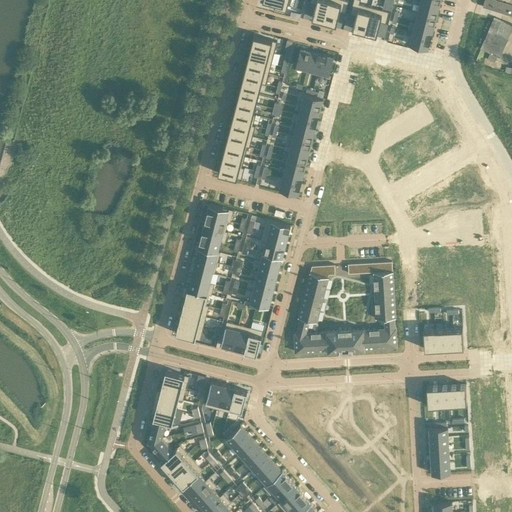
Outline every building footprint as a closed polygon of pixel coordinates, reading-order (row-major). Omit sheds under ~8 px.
[(266,0),(275,2),(274,8),(286,11),(288,0),(266,0)] [(309,0),(309,2),(315,4),(312,17),(324,21),(329,0),(309,0)] [(329,0),(324,21),(336,24),(339,10),(345,12),(348,0),(329,0)] [(352,0),(350,13),(356,14),(352,28),(364,31),(371,5),(360,3),(360,0),(352,0)] [(420,0),(417,11),(436,15),(439,5),(420,0)] [(511,15),(511,4),(497,0),(484,0),(483,6),(511,15)] [(371,5),(364,31),(376,34),(380,21),(386,22),(389,10),(371,5)] [(417,11),(415,21),(433,26),(436,15),(417,11)] [(480,48),(488,51),(490,52),(487,58),(494,61),(496,55),(499,56),(511,27),(511,24),(494,16),(480,48)] [(415,21),(412,32),(431,36),(433,26),(415,21)] [(412,32),(409,43),(428,48),(431,36),(412,32)] [(253,34),(250,46),(274,52),(277,40),(253,34)] [(250,46),(248,56),(271,62),(274,52),(250,46)] [(300,46),(295,65),(307,68),(311,49),(300,46)] [(311,49),(307,68),(317,71),(322,52),(311,49)] [(322,52),(317,71),(329,74),(333,55),(322,52)] [(248,56),(245,66),(269,73),(271,62),(248,56)] [(343,76),(352,78),(356,61),(347,58),(343,76)] [(356,61),(352,78),(360,80),(364,63),(356,61)] [(360,80),(368,82),(373,65),(364,63),(360,80)] [(381,67),(373,65),(368,82),(376,85),(381,67)] [(245,66),(242,77),(261,82),(266,83),(269,73),(245,66)] [(384,87),(389,69),(381,67),(376,85),(384,87)] [(384,87),(392,89),(397,71),(389,69),(384,87)] [(405,73),(397,71),(392,89),(401,91),(405,73)] [(405,73),(401,91),(409,93),(409,91),(413,75),(405,73)] [(391,147),(380,153),(393,176),(465,134),(434,81),(413,75),(409,91),(424,94),(440,122),(392,150),(391,147)] [(242,77),(239,87),(259,92),(261,82),(242,77)] [(239,87),(237,98),(256,103),(259,92),(239,87)] [(304,92),(301,104),(320,108),(323,97),(304,92)] [(237,98),(234,108),(253,113),(256,103),(237,98)] [(301,104),(298,114),(317,119),(320,108),(301,104)] [(234,108),(231,119),(253,124),(256,113),(253,113),(234,108)] [(298,114),(296,124),(314,129),(317,119),(298,114)] [(231,119),(229,129),(252,135),(255,124),(253,124),(231,119)] [(334,123),(329,140),(338,143),(342,125),(334,123)] [(296,124),(293,135),(312,139),(314,129),(296,124)] [(342,125),(338,143),(346,145),(350,127),(342,125)] [(350,127),(346,145),(354,147),(358,129),(350,127)] [(229,129),(226,140),(247,145),(247,146),(250,146),(252,135),(229,129)] [(358,129),(354,147),(362,149),(367,131),(358,129)] [(367,131),(362,149),(371,151),(375,134),(367,131)] [(293,135),(290,145),(309,150),(312,139),(293,135)] [(226,140),(223,150),(245,156),(247,146),(247,145),(226,140)] [(290,145),(288,156),(306,160),(309,150),(290,145)] [(223,150),(220,161),(242,166),(245,156),(223,150)] [(288,156),(285,166),(303,171),(306,160),(288,156)] [(220,161),(218,172),(241,178),(244,166),(242,166),(220,161)] [(481,162),(409,204),(422,227),(433,221),(432,218),(482,189),(486,254),(502,253),(498,192),(481,162)] [(285,166),(282,177),(301,181),(303,171),(285,166)] [(282,177),(279,188),(298,193),(301,181),(282,177)] [(209,203),(206,214),(228,220),(230,221),(233,209),(209,203)] [(274,214),(283,216),(285,210),(275,208),(274,214)] [(206,214),(203,225),(225,230),(228,220),(206,214)] [(266,217),(263,229),(288,235),(290,224),(266,217)] [(203,225),(201,235),(220,240),(220,241),(225,242),(228,230),(225,230),(203,225)] [(263,229),(260,240),(265,241),(285,246),(288,235),(263,229)] [(201,235),(198,246),(218,251),(218,250),(220,241),(220,240),(201,235)] [(265,241),(262,251),(282,256),(281,256),(282,257),(285,246),(265,241)] [(198,246),(196,256),(217,262),(220,251),(218,250),(218,251),(198,246)] [(437,246),(419,247),(419,256),(437,255),(437,246)] [(262,251),(260,261),(279,266),(281,256),(282,256),(262,251)] [(502,253),(486,254),(483,254),(484,262),(502,261),(502,253)] [(437,255),(419,256),(420,265),(438,264),(437,255)] [(196,256),(193,266),(212,271),(212,272),(214,273),(217,262),(196,256)] [(260,261),(257,271),(276,276),(279,266),(260,261)] [(484,262),(484,270),(502,269),(502,261),(484,262)] [(438,264),(420,265),(420,273),(438,272),(438,264)] [(193,266),(190,277),(210,282),(210,281),(214,283),(216,283),(218,273),(214,273),(212,272),(212,271),(193,266)] [(484,270),(485,279),(503,278),(502,269),(484,270)] [(375,271),(373,271),(374,283),(393,282),(393,270),(387,270),(383,271),(379,271),(375,271)] [(257,271),(255,281),(274,286),(276,276),(257,271)] [(310,271),(307,283),(325,287),(328,276),(327,276),(324,275),(320,274),(316,273),(310,271)] [(438,272),(420,273),(421,281),(439,280),(438,272)] [(188,287),(209,293),(211,294),(214,283),(210,281),(210,282),(190,277),(188,287)] [(485,279),(485,287),(503,286),(503,278),(485,279)] [(439,280),(421,281),(421,290),(439,289),(439,280)] [(255,281),(252,290),(271,295),(274,286),(255,281)] [(393,282),(374,283),(375,294),(394,293),(393,282)] [(307,283),(304,294),(322,298),(325,287),(307,283)] [(485,287),(486,295),(504,294),(503,286),(485,287)] [(187,287),(184,298),(206,304),(209,293),(188,287),(187,287)] [(439,289),(421,290),(422,298),(440,297),(439,289)] [(252,290),(250,301),(269,306),(271,295),(252,290)] [(394,293),(375,294),(375,306),(395,304),(394,293)] [(304,294),(301,305),(320,309),(322,298),(304,294)] [(486,303),(504,302),(504,294),(486,295),(486,303)] [(440,297),(422,298),(422,307),(440,306),(440,297)] [(184,298),(181,310),(206,316),(209,304),(206,304),(184,298)] [(504,302),(486,303),(487,312),(505,311),(504,302)] [(376,316),(375,316),(375,317),(384,317),(394,316),(396,316),(396,315),(395,315),(395,304),(375,306),(376,316)] [(298,315),(298,316),(300,316),(310,319),(317,321),(318,320),(317,320),(320,309),(301,305),(299,315),(298,315)] [(181,310),(178,321),(203,327),(206,316),(181,310)] [(505,311),(487,312),(487,320),(505,319),(505,311)] [(296,332),(294,332),(295,351),(305,350),(304,331),(307,331),(310,319),(300,316),(296,332)] [(394,316),(384,317),(385,322),(385,327),(386,346),(397,345),(396,326),(395,326),(394,316)] [(487,320),(483,320),(485,345),(509,343),(507,319),(505,319),(487,320)] [(227,320),(220,344),(232,347),(239,323),(227,320)] [(250,326),(244,350),(256,353),(263,329),(262,329),(264,323),(252,320),(251,326),(250,326)] [(178,321),(175,332),(200,338),(203,327),(178,321)] [(239,323),(232,347),(244,350),(250,326),(239,323)] [(348,327),(341,327),(342,338),(343,349),(346,349),(349,349),(352,349),(352,348),(351,328),(351,327),(348,327)] [(362,327),(351,328),(352,348),(363,347),(362,327)] [(363,327),(362,327),(363,347),(364,347),(375,346),(374,327),(363,328),(363,327)] [(385,327),(374,327),(375,346),(386,346),(385,327)] [(453,327),(444,328),(445,347),(454,346),(453,327)] [(462,327),(453,327),(454,346),(463,346),(462,327)] [(435,328),(423,329),(424,347),(436,347),(435,328)] [(444,328),(435,328),(436,347),(445,347),(444,328)] [(329,329),(327,329),(327,330),(328,349),(328,350),(330,349),(339,349),(339,339),(338,329),(329,329)] [(307,331),(304,331),(305,350),(308,350),(316,350),(315,330),(307,331)] [(318,330),(315,330),(316,350),(328,349),(327,330),(318,330)] [(165,369),(162,381),(186,387),(189,375),(165,369)] [(162,381),(159,392),(178,397),(178,398),(183,399),(186,387),(162,381)] [(211,381),(205,404),(217,407),(223,384),(211,381)] [(511,403),(511,381),(487,382),(488,407),(492,406),(510,405),(511,405),(511,403)] [(466,383),(456,384),(457,403),(467,402),(466,383)] [(223,384),(217,407),(229,410),(235,387),(223,384)] [(447,384),(438,385),(439,404),(448,403),(447,384)] [(456,384),(447,384),(448,403),(457,403),(456,384)] [(438,385),(427,386),(428,404),(439,404),(438,385)] [(235,387),(229,410),(241,414),(247,390),(235,387)] [(159,392),(156,404),(175,409),(175,408),(178,398),(178,397),(159,392)] [(156,404),(153,416),(154,416),(166,419),(166,420),(172,421),(179,423),(182,411),(175,409),(156,404)] [(510,405),(492,406),(492,415),(510,414),(510,405)] [(510,414),(492,415),(493,423),(511,422),(510,414)] [(153,418),(147,440),(162,436),(164,429),(166,420),(166,419),(154,416),(153,418)] [(511,422),(493,423),(493,431),(511,430),(511,422)] [(241,423),(226,437),(233,444),(248,431),(241,423)] [(448,426),(429,427),(429,436),(448,435),(448,426)] [(228,428),(223,432),(226,436),(231,432),(228,428)] [(511,430),(493,431),(494,440),(511,439),(511,430)] [(248,431),(233,444),(240,452),(254,439),(248,431)] [(448,435),(429,436),(430,445),(449,444),(448,435)] [(162,436),(147,440),(164,458),(174,449),(173,449),(172,448),(162,436)] [(254,439),(240,452),(246,460),(261,447),(254,439)] [(511,440),(511,439),(494,440),(494,448),(511,446),(511,440)] [(164,458),(161,460),(169,469),(187,452),(180,443),(173,449),(174,449),(164,458)] [(449,444),(430,445),(430,454),(449,453),(449,444)] [(511,446),(494,448),(495,456),(511,455),(511,446)] [(261,447),(246,460),(253,467),(268,454),(261,447)] [(217,450),(214,453),(218,458),(222,454),(217,450)] [(187,452),(169,469),(176,477),(195,460),(187,452)] [(209,453),(205,456),(210,461),(213,458),(209,453)] [(449,453),(430,454),(431,463),(450,462),(449,453)] [(222,454),(218,458),(222,463),(226,459),(222,454)] [(268,454),(253,467),(260,475),(275,462),(268,454)] [(511,455),(495,456),(495,465),(511,464),(511,455)] [(213,458),(210,461),(214,466),(218,463),(213,458)] [(195,460),(176,477),(183,485),(184,485),(184,484),(198,471),(202,468),(195,460)] [(275,462),(260,475),(266,482),(267,483),(281,469),(275,462)] [(450,462),(431,463),(431,472),(450,471),(450,462)] [(231,465),(227,468),(231,473),(235,470),(231,465)] [(223,469),(220,472),(224,477),(228,474),(223,469)] [(266,482),(263,485),(271,494),(272,493),(272,492),(289,477),(282,469),(281,469),(267,483),(266,482)] [(235,470),(231,473),(236,478),(240,475),(235,470)] [(198,471),(184,484),(184,485),(191,492),(206,479),(205,479),(198,471)] [(228,474),(224,477),(228,482),(232,479),(228,474)] [(206,479),(191,492),(198,501),(213,487),(213,488),(217,485),(209,476),(205,479),(206,479)] [(289,477),(272,492),(272,493),(279,500),(296,485),(289,477)] [(243,481),(239,484),(243,489),(247,486),(243,481)] [(239,484),(235,487),(240,492),(243,489),(239,484)] [(279,500),(277,502),(285,510),(304,493),(296,485),(279,500)] [(247,486),(243,489),(248,494),(252,491),(247,486)] [(213,487),(198,501),(205,509),(220,495),(213,488),(213,487)] [(243,489),(240,492),(244,497),(248,494),(243,489)] [(220,495),(205,509),(208,511),(217,511),(227,504),(231,501),(223,492),(220,495)] [(304,493),(285,510),(286,511),(298,511),(310,502),(311,502),(304,493)] [(258,496),(255,499),(259,504),(263,501),(258,496)] [(511,497),(497,498),(498,507),(511,506),(511,497)] [(252,501),(249,505),(253,509),(257,506),(252,501)] [(452,501),(433,502),(433,511),(434,511),(452,511),(452,501)] [(310,502),(298,511),(314,511),(317,510),(311,502),(310,502)]
